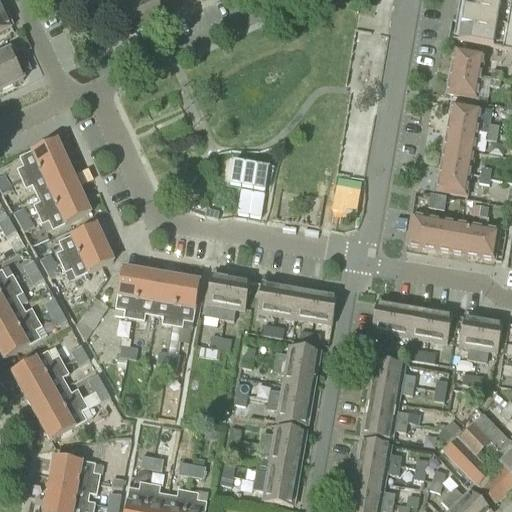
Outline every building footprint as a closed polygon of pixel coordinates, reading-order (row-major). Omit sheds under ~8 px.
[(147,29),(133,0),(112,0),(130,37),(147,29)] [(155,0),(133,0),(147,29),(165,21),(155,0)] [(511,0),(465,0),(459,43),(511,52),(511,0)] [(0,33),(12,28),(3,10),(0,11),(0,33)] [(0,57),(0,92),(1,93),(24,82),(21,77),(30,72),(22,54),(13,59),(10,53),(0,57)] [(451,75),(479,79),(481,71),(483,58),(455,53),(451,75)] [(501,75),(491,74),(490,81),(500,83),(501,75)] [(479,79),(451,75),(447,96),(476,101),(479,79)] [(500,83),(490,81),(489,88),(499,90),(500,83)] [(448,129),(479,135),(483,112),(452,107),(448,129)] [(489,128),(488,135),(498,137),(499,129),(489,128)] [(444,150),(475,156),(479,135),(448,129),(444,150)] [(498,137),(488,135),(487,143),(496,144),(498,137)] [(17,173),(21,182),(65,162),(57,144),(20,161),(24,170),(17,173)] [(441,171),(471,177),(475,156),(444,150),(441,171)] [(65,162),(21,182),(25,191),(32,188),(36,198),(74,180),(65,162)] [(482,170),(480,179),(490,181),(492,172),(482,170)] [(471,177),(441,171),(437,193),(467,199),(471,177)] [(74,180),(36,198),(41,207),(34,210),(38,219),(82,198),(74,180)] [(0,189),(0,193),(2,198),(10,193),(12,192),(10,189),(8,185),(0,189)] [(427,212),(436,213),(438,198),(430,197),(427,212)] [(82,198),(38,219),(42,227),(48,224),(52,233),(90,215),(82,198)] [(438,198),(436,213),(443,214),(446,199),(438,198)] [(478,220),(479,210),(470,209),(469,219),(478,220)] [(487,221),(488,211),(479,210),(478,220),(487,221)] [(20,227),(30,222),(24,211),(14,216),(20,227)] [(429,252),(434,222),(412,219),(407,248),(429,252)] [(0,224),(0,227),(3,233),(13,227),(8,220),(0,224)] [(30,222),(20,227),(24,235),(34,229),(30,222)] [(451,255),(455,226),(434,222),(429,252),(451,255)] [(472,259),(477,229),(455,226),(451,255),(472,259)] [(13,227),(3,233),(7,240),(17,234),(13,227)] [(57,259),(61,268),(105,247),(96,228),(58,245),(63,256),(57,259)] [(477,229),(472,259),(494,262),(499,233),(477,229)] [(105,247),(61,268),(65,277),(70,285),(75,282),(113,264),(105,247)] [(40,263),(46,274),(57,269),(51,257),(40,263)] [(29,279),(39,273),(33,264),(23,269),(29,279)] [(57,269),(46,274),(50,282),(61,276),(57,269)] [(0,274),(0,295),(17,286),(7,270),(1,274),(0,274)] [(114,319),(133,322),(141,274),(122,270),(114,319)] [(44,282),(39,273),(29,279),(34,288),(44,282)] [(141,274),(133,322),(143,323),(144,316),(153,318),(160,277),(141,274)] [(160,277),(153,318),(162,319),(161,326),(171,328),(179,280),(160,277)] [(205,320),(224,323),(231,281),(212,278),(205,320)] [(173,328),(167,356),(165,368),(164,374),(177,377),(180,358),(186,360),(193,325),(200,283),(179,280),(171,328),(173,328)] [(231,281),(224,323),(234,324),(236,312),(245,314),(250,284),(231,281)] [(17,286),(0,295),(0,319),(20,307),(26,304),(17,286)] [(257,316),(277,319),(281,289),(262,286),(257,316)] [(281,289),(277,319),(295,322),(300,292),(281,289)] [(300,292),(295,322),(313,325),(318,295),(300,292)] [(318,295),(313,325),(332,328),(337,298),(318,295)] [(48,314),(59,309),(55,301),(44,307),(48,314)] [(93,333),(108,309),(95,301),(80,324),(93,333)] [(391,338),(396,308),(376,305),(371,335),(391,338)] [(20,307),(0,319),(0,341),(36,321),(31,313),(25,316),(20,307)] [(409,341),(414,311),(396,308),(391,338),(409,341)] [(67,323),(59,309),(48,314),(57,329),(67,323)] [(428,344),(432,314),(414,311),(409,341),(428,344)] [(452,317),(432,314),(428,344),(447,347),(452,317)] [(476,364),(483,322),(464,319),(459,349),(468,350),(466,363),(476,364)] [(36,321),(0,341),(0,355),(4,362),(46,338),(41,330),(36,321)] [(483,322),(476,364),(486,366),(488,353),(498,355),(502,325),(483,322)] [(272,340),(274,329),(265,327),(263,338),(272,340)] [(284,331),(274,329),(272,340),(283,342),(284,331)] [(310,346),(311,336),(303,334),(301,345),(310,346)] [(321,337),(311,336),(310,346),(320,347),(321,337)] [(220,352),(221,341),(221,340),(211,339),(210,350),(220,352)] [(232,342),(221,341),(220,352),(230,353),(232,342)] [(376,357),(385,359),(387,348),(378,347),(376,357)] [(127,361),(129,349),(121,348),(119,360),(127,361)] [(387,348),(385,359),(394,360),(396,350),(387,348)] [(71,354),(75,362),(85,357),(81,349),(71,354)] [(137,351),(129,349),(127,361),(135,363),(137,351)] [(277,357),(275,366),(317,373),(320,354),(290,349),(288,359),(277,357)] [(218,352),(200,350),(199,359),(217,361),(218,352)] [(244,351),(243,359),(254,361),(255,352),(244,351)] [(414,363),(424,365),(426,354),(416,353),(414,363)] [(426,354),(424,365),(433,366),(434,356),(426,354)] [(157,366),(165,368),(167,356),(160,355),(157,366)] [(21,393),(64,370),(59,361),(53,364),(48,356),(12,376),(21,393)] [(85,357),(75,362),(79,369),(89,363),(85,357)] [(254,361),(243,359),(241,371),(252,372),(254,361)] [(127,361),(119,360),(118,368),(126,369),(127,361)] [(375,363),(371,382),(412,389),(414,380),(402,378),(404,368),(375,363)] [(317,373),(275,366),(274,376),(285,378),(284,387),(313,392),(317,373)] [(511,378),(511,368),(505,367),(503,377),(511,378)] [(31,411),(67,390),(63,382),(69,378),(64,370),(21,393),(31,411)] [(461,386),(471,388),(473,378),(463,376),(461,386)] [(88,384),(94,395),(104,389),(97,378),(88,384)] [(473,378),(471,388),(482,391),(484,381),(473,378)] [(412,389),(371,382),(368,401),(397,406),(399,397),(411,399),(412,389)] [(435,393),(446,395),(448,385),(437,383),(435,393)] [(238,387),(236,397),(248,399),(249,389),(238,387)] [(313,392),(284,387),(282,396),(270,394),(269,403),(310,410),(313,392)] [(104,389),(94,395),(101,406),(110,401),(104,389)] [(41,427),(83,403),(78,395),(72,398),(67,390),(31,411),(41,427)] [(446,395),(435,393),(433,403),(444,405),(446,395)] [(248,399),(236,397),(235,408),(246,409),(248,399)] [(496,398),(493,403),(511,418),(511,417),(511,406),(508,403),(507,406),(496,398)] [(397,406),(368,401),(365,420),(406,427),(407,417),(396,415),(397,406)] [(88,412),(83,403),(41,427),(50,444),(87,423),(82,415),(88,412)] [(310,410),(269,403),(267,412),(279,414),(277,424),(307,429),(310,410)] [(511,418),(493,403),(489,408),(499,417),(497,419),(505,426),(511,418)] [(443,456),(481,492),(495,506),(511,489),(511,445),(511,444),(483,418),(443,456)] [(406,427),(365,420),(362,439),(391,444),(392,435),(404,437),(406,427)] [(444,431),(452,439),(460,431),(452,423),(444,431)] [(176,457),(179,430),(163,428),(160,455),(176,457)] [(263,436),(262,446),(303,453),(306,434),(276,429),(275,438),(263,436)] [(223,433),(210,431),(209,437),(222,439),(223,433)] [(229,442),(239,443),(240,433),(230,431),(229,442)] [(452,439),(444,431),(438,438),(445,446),(452,439)] [(239,443),(229,442),(227,451),(237,453),(239,443)] [(361,443),(357,462),(398,469),(401,451),(390,448),(361,443)] [(152,472),(154,461),(157,447),(149,446),(147,460),(142,459),(140,470),(152,472)] [(303,453),(262,446),(258,465),(299,472),(303,453)] [(54,459),(50,479),(98,487),(100,478),(93,477),(95,467),(54,459)] [(163,463),(154,461),(152,472),(161,474),(163,463)] [(194,461),(193,468),(191,480),(204,482),(206,470),(204,470),(205,462),(194,461)] [(398,469),(357,462),(354,481),(383,486),(385,476),(397,478),(398,469)] [(415,472),(425,474),(427,464),(417,462),(415,472)] [(299,472),(258,465),(255,483),(296,491),(299,472)] [(191,480),(193,468),(181,466),(179,479),(191,480)] [(224,468),(223,477),(233,479),(235,470),(224,468)] [(425,474),(415,472),(413,482),(424,484),(425,474)] [(432,484),(443,487),(445,477),(435,474),(432,484)] [(233,479),(223,477),(221,488),(232,490),(233,479)] [(98,487),(50,479),(47,498),(95,506),(95,502),(98,487)] [(383,486),(354,481),(351,500),(392,507),(393,497),(382,495),(383,486)] [(123,492),(124,484),(113,482),(111,490),(123,492)] [(296,491),(255,483),(253,493),(265,495),(263,504),(293,510),(296,491)] [(443,487),(432,484),(429,494),(440,497),(443,487)] [(125,511),(145,511),(149,489),(130,486),(125,511)] [(149,489),(145,511),(165,511),(167,500),(158,498),(159,491),(149,489)] [(455,492),(448,498),(461,511),(489,511),(471,493),(464,500),(455,492)] [(167,500),(165,511),(184,511),(188,496),(178,494),(177,501),(167,500)] [(111,495),(108,509),(120,511),(122,497),(111,495)] [(188,496),(184,511),(206,511),(207,506),(196,504),(197,498),(188,496)] [(93,511),(95,506),(47,498),(44,511),(93,511)] [(461,511),(448,498),(440,506),(446,511),(461,511)] [(418,511),(420,501),(408,499),(407,509),(418,511)] [(390,511),(392,507),(351,500),(348,511),(390,511)]
